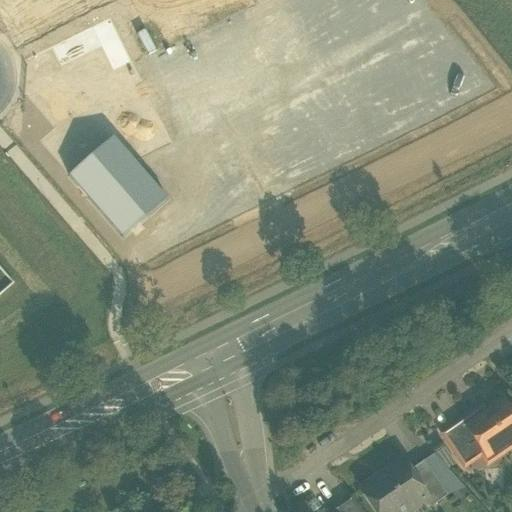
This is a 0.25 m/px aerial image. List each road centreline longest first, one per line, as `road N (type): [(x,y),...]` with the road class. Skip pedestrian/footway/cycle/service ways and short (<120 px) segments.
road 1 (secondary): [(511,213),(207,361)]
road 2 (residential): [(257,502),(511,332)]
road 3 (secondary): [(207,361),(0,458)]
road 4 (residential): [(257,502),(207,361)]
